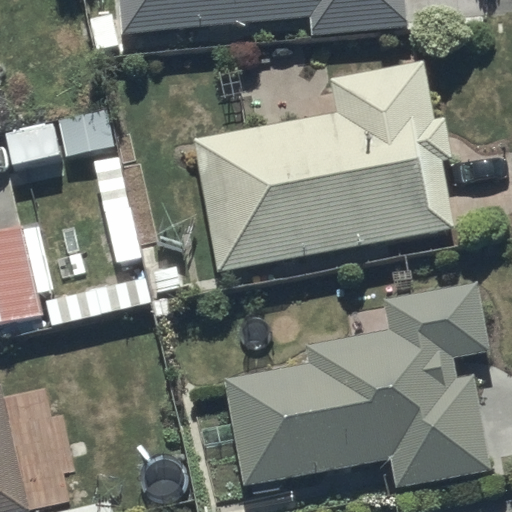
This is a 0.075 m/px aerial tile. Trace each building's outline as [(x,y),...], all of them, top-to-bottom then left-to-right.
[(122,0),(126,44),(310,30),(312,48),(405,41),(402,0),(122,0)] [(337,127),(194,152),(218,286),(455,244),(443,175),(453,173),(446,131),(434,133),(425,76),(331,92),(337,127)] [(52,255),(25,260),(21,242),(0,246),(0,338),(40,330),(39,324),(66,319),(52,255)] [(309,377),(225,392),(245,499),(254,498),(256,504),(280,500),(279,495),(394,475),(399,502),(492,485),(474,386),(456,390),(453,371),(491,364),(479,297),(385,314),(390,343),(305,358),(309,377)] [(0,511),(28,511),(5,401),(0,402),(0,511)]
